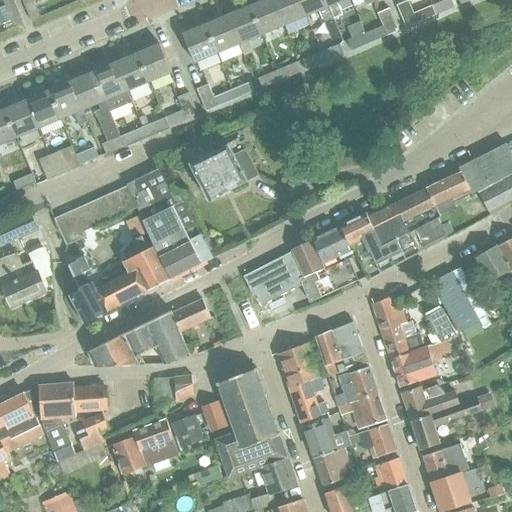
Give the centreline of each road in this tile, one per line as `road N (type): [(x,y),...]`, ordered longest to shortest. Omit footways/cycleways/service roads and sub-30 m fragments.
road 1 (residential): [(25,375),(508,119)]
road 2 (residential): [(427,511),(359,301)]
road 3 (unknown): [(165,138),(0,205)]
road 4 (residential): [(261,343),(318,511)]
road 5 (residential): [(359,301),(511,220)]
road 6 (residential): [(0,69),(151,5)]
road 7 (residential): [(134,373),(186,369),(261,343)]
